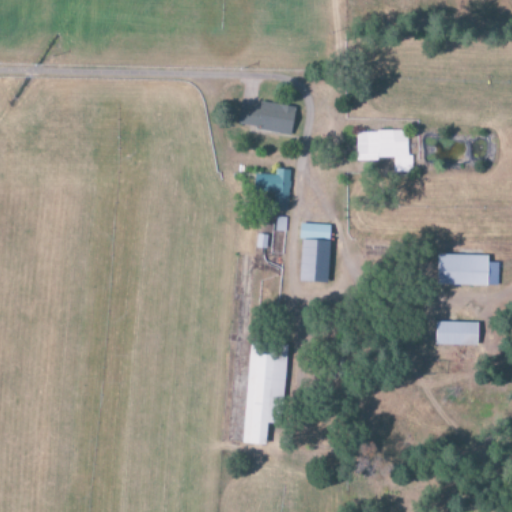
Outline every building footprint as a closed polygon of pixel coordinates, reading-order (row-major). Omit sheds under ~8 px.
[(236,126),(290,135),(294,108),(259,102),(258,110),(239,107),(236,126)] [(393,173),(411,173),(411,157),(406,157),(406,132),(355,132),(356,160),(393,160),(393,173)] [(274,175),(254,174),(253,195),(272,196),(271,210),(287,210),(288,170),(274,170),(274,175)] [(329,226),(301,224),(298,281),(327,283),(329,226)] [(496,286),(497,263),(486,263),(487,256),(437,255),(436,285),(496,286)] [(477,323),(435,322),(434,345),(476,346),(477,323)] [(242,444),(264,445),(266,424),(279,424),(284,345),(248,343),(242,444)]
